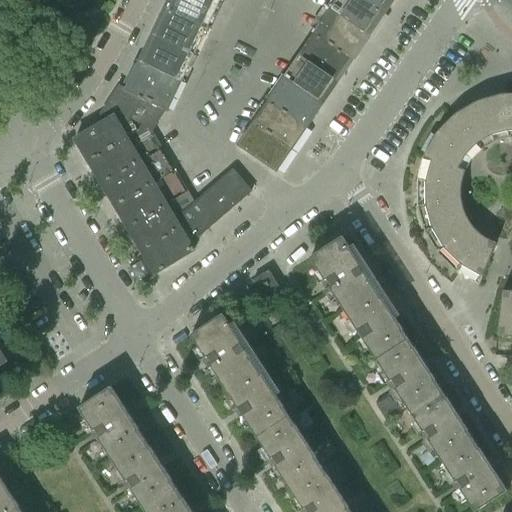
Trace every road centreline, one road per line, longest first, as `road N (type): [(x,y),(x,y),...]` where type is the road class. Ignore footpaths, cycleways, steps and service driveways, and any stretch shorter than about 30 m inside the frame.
road 1 (residential): [(511,433),(339,168)]
road 2 (residential): [(139,332),(339,168)]
road 3 (residential): [(139,332),(22,147)]
road 4 (residential): [(252,511),(139,332)]
road 5 (residential): [(339,168),(460,0)]
road 6 (residential): [(22,147),(86,88),(133,0)]
road 7 (residential): [(0,424),(139,332)]
